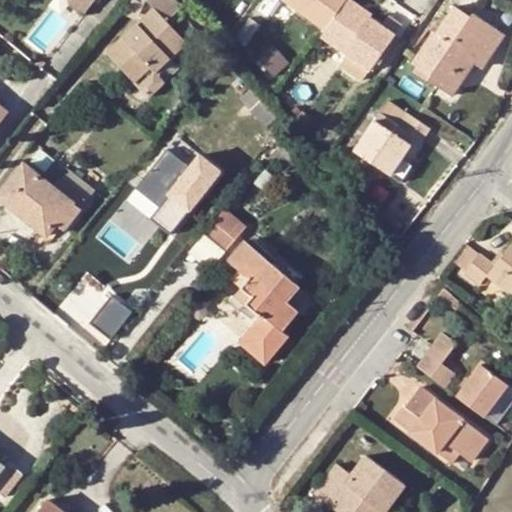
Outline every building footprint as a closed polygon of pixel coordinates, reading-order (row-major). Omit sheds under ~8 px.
[(84,12),(94,0),(70,0),(70,1),(84,12)] [(185,17),(168,0),(151,0),(176,25),(185,17)] [(283,0),(324,29),(344,0),(283,0)] [(346,54),(369,70),(401,26),(388,17),(382,25),(345,0),(344,0),(324,29),(320,35),(346,54)] [(414,64),(416,66),(429,75),(427,78),(451,94),(473,62),(495,29),(472,13),(469,17),(453,6),(414,64)] [(185,45),(152,11),(105,55),(132,84),(148,70),(153,74),(185,45)] [(257,25),(250,19),(236,39),(244,45),(257,25)] [(504,35),(495,29),(473,62),(481,68),(504,35)] [(340,62),(363,79),(369,70),(346,54),(340,62)] [(425,80),(427,78),(429,75),(416,66),(412,71),(425,80)] [(153,74),(148,70),(132,84),(147,100),(164,84),(153,74)] [(250,89),(240,98),(266,126),(276,117),(250,89)] [(355,148),(366,156),(360,165),(374,174),(380,165),(402,180),(414,162),(402,155),(414,136),(420,140),(428,129),(387,102),(355,148)] [(310,122),(302,112),(295,117),(303,128),(310,122)] [(282,146),(272,155),(285,169),(295,160),(282,146)] [(221,168),(196,149),(187,162),(166,147),(135,187),(158,205),(150,215),(173,232),(221,168)] [(52,163),(38,150),(28,162),(43,174),(52,163)] [(63,229),(80,207),(54,188),(23,164),(0,192),(0,197),(46,234),(55,223),(63,229)] [(68,171),(54,188),(80,207),(93,190),(68,171)] [(262,173),(252,186),(262,193),(272,181),(262,173)] [(223,213),(203,237),(224,253),(243,229),(223,213)] [(123,225),(133,234),(138,237),(146,227),(131,215),(123,225)] [(123,225),(120,223),(116,229),(129,240),(133,234),(123,225)] [(96,238),(100,241),(107,233),(102,230),(96,238)] [(147,267),(107,233),(100,241),(96,238),(84,253),(98,264),(93,270),(124,295),(147,267)] [(262,314),(238,345),(262,364),(276,347),(269,341),(294,310),(285,302),(297,286),(244,241),(231,259),(251,275),(242,286),(254,295),(248,303),(262,314)] [(451,264),(464,273),(480,252),(468,243),(451,264)] [(511,243),(496,265),(480,252),(464,273),(480,285),(488,275),(511,293),(511,243)] [(79,259),(93,270),(98,264),(84,253),(79,259)] [(91,320),(113,336),(135,307),(113,291),(91,320)] [(437,298),(453,311),(459,305),(442,291),(437,298)] [(443,334),(432,349),(447,360),(458,345),(443,334)] [(442,366),(447,360),(432,349),(428,355),(442,366)] [(446,390),(456,376),(442,366),(428,355),(418,368),(446,390)] [(459,399),(494,425),(511,401),(511,388),(484,367),(459,399)] [(489,440),(421,389),(395,424),(445,462),(453,451),(460,456),(470,464),(489,440)] [(460,456),(453,451),(445,462),(452,467),(460,456)] [(353,476),(338,465),(317,493),(341,511),(347,511),(349,510),(351,511),(383,511),(405,484),(368,456),(353,476)] [(5,464),(0,470),(0,502),(2,503),(25,473),(8,460),(5,464)] [(63,511),(46,498),(35,511),(63,511)]
